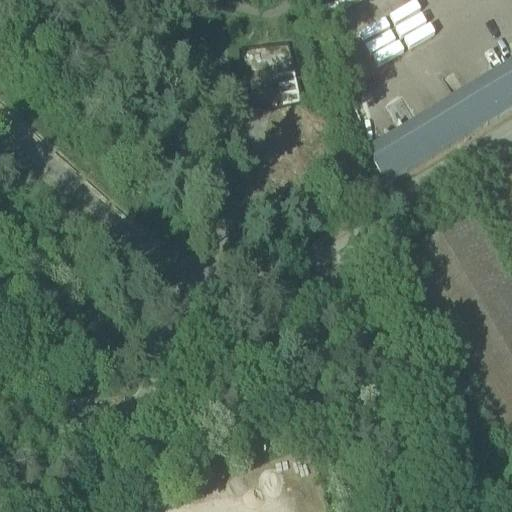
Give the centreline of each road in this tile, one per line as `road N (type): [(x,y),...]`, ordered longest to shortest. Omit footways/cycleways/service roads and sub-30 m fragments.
road 1 (unclassified): [(414,511),(357,253)]
road 2 (unclassified): [(357,253),(371,225),(511,142)]
road 3 (unclassified): [(194,294),(303,260),(357,253)]
